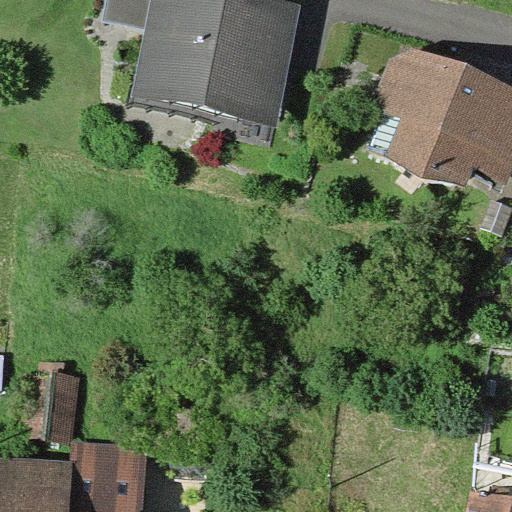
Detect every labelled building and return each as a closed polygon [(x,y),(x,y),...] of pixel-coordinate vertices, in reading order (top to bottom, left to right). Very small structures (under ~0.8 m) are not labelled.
[(106,0),(102,22),(147,31),(152,0),(106,0)] [(134,97),(279,125),(302,6),(270,0),(152,0),(147,31),(134,97)] [(495,181),(511,139),(511,109),(410,69),(392,76),(381,102),(386,113),(378,116),(364,154),(392,165),(419,186),(454,190),(463,168),(495,181)] [(18,442),(62,446),(69,386),(25,382),(18,442)] [(0,484),(0,511),(136,511),(138,492),(0,484)]
